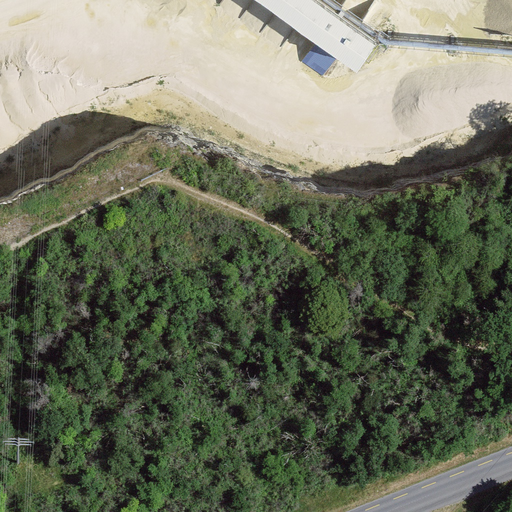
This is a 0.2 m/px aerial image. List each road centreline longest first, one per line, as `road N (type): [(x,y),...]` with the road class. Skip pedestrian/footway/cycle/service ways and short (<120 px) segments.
road 1 (track): [(511,348),(444,335),(175,341),(0,321)]
road 2 (track): [(444,335),(152,176),(0,249)]
road 3 (tertiary): [(397,511),(511,466)]
